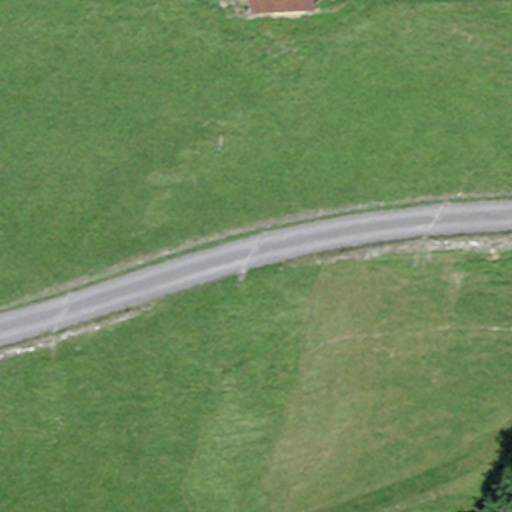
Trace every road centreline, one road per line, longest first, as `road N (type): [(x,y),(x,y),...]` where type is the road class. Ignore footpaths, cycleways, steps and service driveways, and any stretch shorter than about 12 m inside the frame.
road 1 (unclassified): [(0,330),(309,236),(511,214)]
road 2 (track): [(322,511),(442,473),(511,428)]
